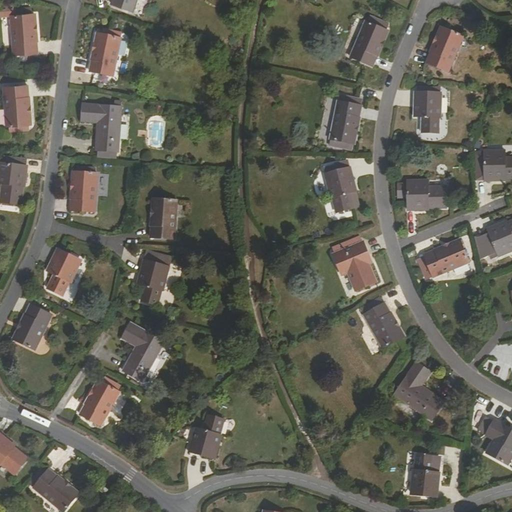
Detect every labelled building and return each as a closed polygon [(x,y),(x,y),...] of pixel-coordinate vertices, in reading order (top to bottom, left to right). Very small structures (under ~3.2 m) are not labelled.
[(133,11),(136,0),(113,0),(112,4),(133,11)] [(0,3),(0,15),(7,15),(12,14),(11,9),(11,3),(0,3)] [(30,12),(28,12),(25,13),(12,14),(7,15),(12,53),(35,50),(30,12)] [(367,21),(351,57),(373,67),(388,31),(367,21)] [(442,27),(427,63),(449,72),(464,36),(442,27)] [(103,34),(98,33),(94,32),(89,54),(94,55),(90,75),(111,80),(116,59),(123,61),(127,39),(117,37),(112,36),(113,31),(104,29),(103,34)] [(5,88),(9,127),(11,127),(15,126),(15,133),(29,132),(28,126),(31,126),(32,126),(29,87),(5,88)] [(425,87),(424,91),(420,91),(416,91),(415,117),(423,117),(423,132),(440,133),(440,117),(442,117),(442,94),(441,94),(437,94),(437,88),(425,87)] [(339,102),(331,140),(354,145),(362,106),(339,102)] [(118,153),(121,107),(115,107),(82,104),(81,122),(97,123),(96,152),(97,152),(101,152),(101,157),(111,158),(111,153),(116,153),(118,153)] [(511,179),(511,158),(505,158),(505,151),(484,152),(485,181),(505,181),(505,180),(511,179)] [(25,187),(28,166),(26,166),(13,165),(13,158),(2,157),(1,163),(0,163),(0,184),(3,185),(1,203),(22,205),(24,187),(25,187)] [(13,158),(13,165),(26,166),(27,160),(13,158)] [(351,167),(350,167),(347,168),(345,162),(337,164),(337,166),(326,169),(328,175),(326,175),(331,198),(333,198),(337,213),(354,209),(350,193),(357,191),(351,167)] [(74,172),(72,211),(95,213),(98,174),(74,172)] [(408,181),(408,184),(408,188),(403,189),(403,199),(408,199),(408,211),(429,210),(429,208),(447,208),(447,187),(429,187),(428,180),(408,181)] [(175,240),(178,201),(154,199),(151,238),(175,240)] [(477,240),(484,259),(500,252),(502,256),(511,251),(511,220),(507,222),(507,221),(487,229),(490,234),(477,240)] [(426,276),(432,274),(433,277),(470,262),(460,240),(424,255),(429,265),(423,268),(426,276)] [(334,255),(342,276),(349,273),(356,291),(377,283),(370,264),(374,263),(365,243),(334,255)] [(64,297),(70,283),(71,284),(81,263),(69,257),(70,255),(58,249),(47,272),(54,275),(48,290),(64,297)] [(151,262),(153,254),(147,252),(145,260),(151,262)] [(163,291),(164,291),(170,269),(166,268),(169,258),(153,254),(151,262),(145,260),(138,285),(146,287),(142,302),(158,306),(163,291)] [(365,315),(384,349),(404,337),(385,304),(365,315)] [(35,351),(52,316),(31,306),(14,340),(35,351)] [(137,347),(123,372),(143,383),(165,343),(131,324),(122,339),(137,347)] [(432,421),(444,402),(422,387),(417,384),(420,378),(425,381),(431,372),(416,362),(394,395),(432,421)] [(508,378),(508,369),(493,368),(493,377),(508,378)] [(417,384),(422,387),(425,381),(420,378),(417,384)] [(102,427),(121,393),(119,392),(116,390),(119,385),(109,379),(105,385),(103,383),(100,381),(81,415),(102,427)] [(208,416),(204,431),(197,429),(190,453),(202,457),(203,455),(216,458),(222,436),(221,435),(225,420),(208,416)] [(511,431),(509,430),(510,428),(495,420),(488,433),(499,439),(492,452),(508,461),(511,454),(511,431)] [(0,433),(0,465),(1,464),(16,476),(29,459),(14,447),(15,446),(0,433)] [(428,491),(441,492),(442,479),(441,479),(442,467),(443,458),(435,457),(436,452),(436,450),(423,449),(421,464),(418,464),(416,485),(429,486),(428,491)] [(65,511),(79,495),(49,470),(46,474),(42,470),(33,481),(38,485),(34,489),(63,511),(65,511)] [(105,497),(109,493),(101,486),(98,491),(105,497)]
